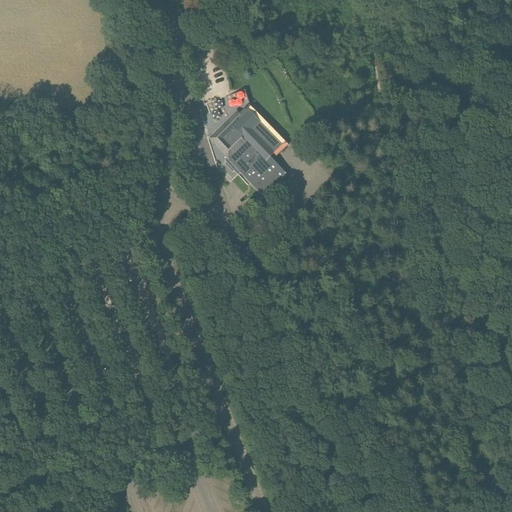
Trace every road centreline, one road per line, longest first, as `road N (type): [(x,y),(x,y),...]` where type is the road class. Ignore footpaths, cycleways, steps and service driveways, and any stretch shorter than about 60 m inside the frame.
road 1 (unclassified): [(338,511),(233,237),(207,216),(161,205)]
road 2 (unclassified): [(161,205),(167,266),(264,511)]
road 3 (unclassified): [(161,205),(175,72),(156,0)]
